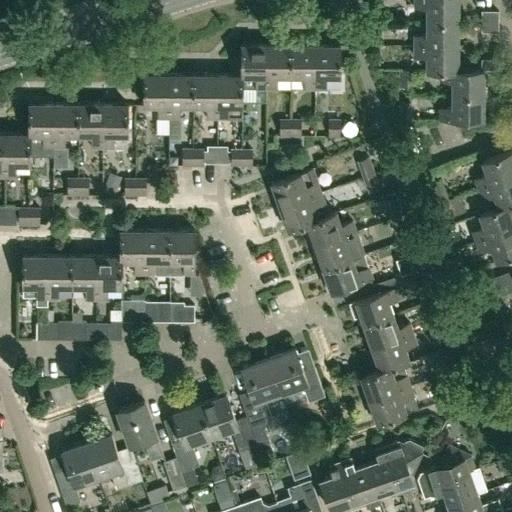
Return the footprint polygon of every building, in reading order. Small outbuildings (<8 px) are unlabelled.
[(458,21),(458,0),(414,0),(414,6),(427,6),(427,20),(458,21)] [(481,20),(498,19),(498,10),(481,10),(481,20)] [(498,19),(481,20),(481,32),(498,32),(498,19)] [(458,45),(458,21),(427,20),(426,34),(414,34),(414,45),(458,45)] [(266,88),(266,43),(242,43),(241,73),(241,75),(243,75),(242,88),(266,88)] [(290,75),(291,44),(266,43),(266,88),(277,88),(277,75),(290,75)] [(315,88),(315,44),(291,44),(290,75),(304,75),(304,88),(315,88)] [(315,44),(315,88),(325,88),(325,75),(340,75),(340,44),(315,44)] [(458,45),(414,45),(413,55),(426,55),(426,71),(439,71),(458,71),(458,68),(458,45)] [(481,69),(483,69),(483,70),(497,70),(497,59),(481,59),(481,69)] [(483,82),(483,70),(483,69),(481,69),(458,68),(458,71),(439,71),(439,80),(452,80),(452,94),(483,94),(483,82)] [(410,86),(410,69),(400,69),(399,86),(410,86)] [(168,117),(169,73),(144,73),(144,104),(158,104),(158,117),(168,117)] [(193,104),(193,73),(169,73),(168,117),(180,117),(180,104),(193,104)] [(217,117),(217,73),(193,73),(193,104),(207,104),(207,117),(217,117)] [(241,75),(241,73),(217,73),(217,117),(228,117),(228,115),(242,115),(242,88),(243,75),(241,75)] [(483,119),(483,94),(452,94),(452,108),(439,107),(439,119),(483,119)] [(54,146),(54,102),(29,102),(29,132),(29,153),(52,153),(52,146),(54,146)] [(78,134),(78,102),(54,102),(54,146),(64,146),(64,133),(78,134)] [(102,146),(102,102),(78,102),(78,134),(91,134),(91,146),(102,146)] [(102,102),(102,146),(113,146),(113,134),(127,134),(128,102),(102,102)] [(410,118),(410,102),(399,102),(399,118),(410,118)] [(290,136),(290,119),(280,119),(280,136),(290,136)] [(290,119),(290,136),(301,136),(301,119),(290,119)] [(339,136),(339,119),(328,119),(328,136),(339,136)] [(29,163),(29,153),(29,132),(5,132),(4,175),(15,176),(15,163),(29,163)] [(192,166),(192,149),(182,149),(182,166),(192,166)] [(203,166),(203,149),(192,149),(192,166),(203,166)] [(241,166),(241,149),(231,149),(231,166),(241,166)] [(241,149),(241,166),(251,166),(252,149),(241,149)] [(478,188),(511,176),(511,152),(511,150),(481,160),(486,173),(474,177),(478,188)] [(363,176),(373,172),(367,157),(357,161),(363,176)] [(279,205),(320,191),(312,167),(271,182),(279,205)] [(373,172),(363,176),(368,191),(378,188),(373,172)] [(479,214),(511,201),(511,176),(478,188),(481,198),(493,194),(497,206),(478,213),(479,214)] [(67,194),(78,194),(78,177),(67,177),(67,194)] [(78,177),(78,194),(88,194),(88,177),(78,177)] [(135,194),(135,178),(125,178),(124,194),(135,194)] [(135,178),(135,194),(146,194),(146,178),(135,178)] [(436,201),(446,198),(441,183),(431,186),(436,201)] [(316,217),(328,213),(320,191),(279,205),(287,229),(306,223),(306,222),(316,218),(316,217)] [(446,198),(436,201),(442,218),(452,214),(446,198)] [(390,218),(400,214),(395,199),(385,202),(390,218)] [(475,241),(511,227),(511,213),(509,204),(511,202),(511,201),(479,214),(483,226),(472,230),(475,241)] [(29,224),(28,207),(19,207),(19,205),(4,205),(4,224),(16,224),(16,219),(18,219),(18,224),(29,224)] [(28,207),(29,224),(39,224),(40,207),(28,207)] [(314,245),(355,230),(351,220),(340,224),(335,211),(328,213),(316,217),(316,218),(306,222),(306,223),(314,245)] [(400,214),(390,218),(396,233),(406,230),(400,214)] [(511,227),(475,241),(479,250),(490,246),(495,260),(511,254),(511,227)] [(145,273),(146,229),(120,229),(120,255),(121,255),(120,260),(121,260),(134,260),(134,273),(145,273)] [(169,261),(169,229),(146,229),(145,273),(156,273),(156,261),(169,261)] [(169,229),(169,261),(183,261),(183,274),(194,274),(195,229),(169,229)] [(322,268),(363,253),(358,240),(355,230),(314,245),(322,268)] [(444,250),(455,247),(449,232),(439,235),(444,250)] [(455,247),(444,250),(450,267),(460,263),(455,247)] [(368,266),(363,253),(322,268),(330,291),(372,277),(368,266)] [(409,272),(419,268),(414,253),(404,257),(395,259),(401,275),(409,272)] [(47,298),(47,254),(22,254),(22,285),(37,285),(37,298),(47,298)] [(72,286),(72,255),(47,254),(47,298),(58,298),(58,286),(72,286)] [(96,298),(96,255),(72,255),(72,286),(85,286),(85,298),(96,298)] [(121,255),(120,255),(96,255),(96,298),(106,298),(107,286),(121,286),(121,260),(120,260),(121,255)] [(409,272),(415,288),(425,284),(419,268),(409,272)] [(498,295),(511,289),(511,279),(509,272),(492,278),(498,295)] [(360,314),(363,323),(372,320),(392,312),(388,299),(400,295),(397,285),(355,300),(350,302),(355,316),(360,314)] [(134,321),(144,321),(145,303),(145,293),(131,293),(131,299),(121,299),(121,319),(121,321),(134,321)] [(155,321),(169,321),(169,301),(169,300),(155,300),(155,303),(145,303),(144,321),(155,321)] [(169,321),(194,322),(194,304),(184,304),(184,300),(169,300),(169,301),(169,321)] [(429,326),(439,323),(433,307),(423,311),(429,326)] [(371,347),(413,332),(409,321),(397,326),(392,312),(372,320),(363,323),(371,347)] [(71,338),(72,319),(58,319),(58,321),(47,321),(47,338),(71,338)] [(95,338),(95,322),(86,322),(86,319),(72,319),(71,338),(95,338)] [(121,321),(121,319),(111,319),(111,322),(95,322),(95,338),(120,338),(121,321)] [(47,338),(47,321),(36,321),(37,338),(47,338)] [(439,323),(429,326),(434,342),(444,338),(439,323)] [(390,365),(391,367),(402,363),(409,360),(404,346),(416,342),(413,332),(371,347),(379,369),(390,365)] [(269,357),(280,391),(302,384),(308,401),(324,395),(315,368),(303,372),(295,348),(269,357)] [(445,372),(455,369),(449,353),(439,356),(445,372)] [(264,397),(280,391),(269,357),(243,366),(251,390),(239,394),(247,416),(256,444),(269,439),(264,427),(271,417),(264,397)] [(402,363),(391,367),(390,365),(379,369),(360,375),(369,399),(410,385),(406,374),(402,363)] [(455,369),(445,372),(450,388),(460,384),(455,369)] [(410,385),(369,399),(377,422),(418,408),(413,394),(410,385)] [(256,444),(247,416),(235,420),(226,393),(200,403),(211,434),(231,427),(239,450),(245,448),(251,464),(262,460),(256,444)] [(163,454),(144,400),(117,409),(129,444),(143,439),(149,459),(163,454)] [(176,455),(186,484),(186,486),(198,481),(192,466),(199,464),(191,441),(211,434),(200,403),(173,412),(183,438),(171,442),(176,455)] [(86,442),(98,475),(109,471),(116,488),(128,483),(142,478),(132,451),(120,456),(111,433),(86,442)] [(413,480),(411,474),(422,451),(421,450),(423,445),(409,438),(405,440),(404,442),(398,440),(386,444),(402,490),(405,499),(413,496),(409,482),(413,480)] [(74,483),(98,475),(86,442),(62,450),(70,473),(56,478),(66,505),(80,500),(74,483)] [(420,486),(475,467),(470,454),(448,442),(439,464),(420,471),(417,477),(420,486)] [(377,493),(388,489),(390,494),(402,490),(386,444),(374,448),(378,458),(366,462),(377,493)] [(172,488),(186,484),(176,455),(162,460),(172,488)] [(377,493),(366,462),(354,467),(350,457),(340,460),(356,506),(366,502),(368,507),(381,502),(377,493)] [(356,506),(340,460),(328,464),(332,475),(320,479),(331,509),(342,505),(344,510),(349,509),(356,506)] [(447,502),(477,491),(487,488),(479,465),(475,466),(475,467),(420,486),(424,497),(443,490),(447,502)] [(322,511),(311,478),(287,486),(290,495),(277,499),(277,500),(276,501),(280,511),(322,511)] [(493,511),(503,509),(499,498),(481,503),(477,491),(447,502),(450,511),(493,511)] [(280,511),(276,501),(268,503),(263,501),(261,495),(235,504),(237,511),(280,511)]
